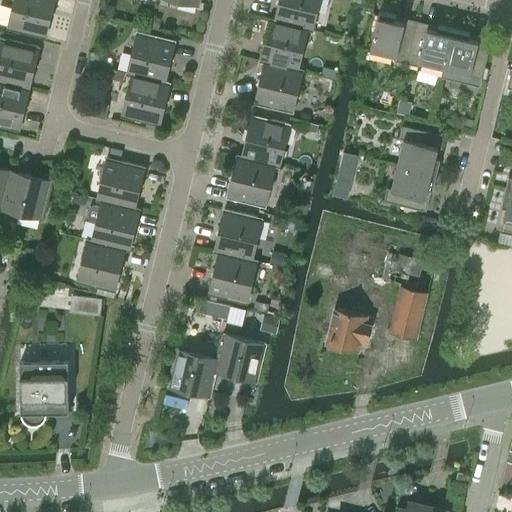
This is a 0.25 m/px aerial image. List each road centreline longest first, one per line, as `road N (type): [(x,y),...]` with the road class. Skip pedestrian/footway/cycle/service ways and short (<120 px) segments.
road 1 (unclassified): [(113,483),(494,398)]
road 2 (residential): [(113,483),(188,153)]
road 3 (residential): [(188,153),(58,124),(54,110),(82,0)]
road 4 (residential): [(466,200),(511,17)]
road 5 (residential): [(188,153),(226,0)]
